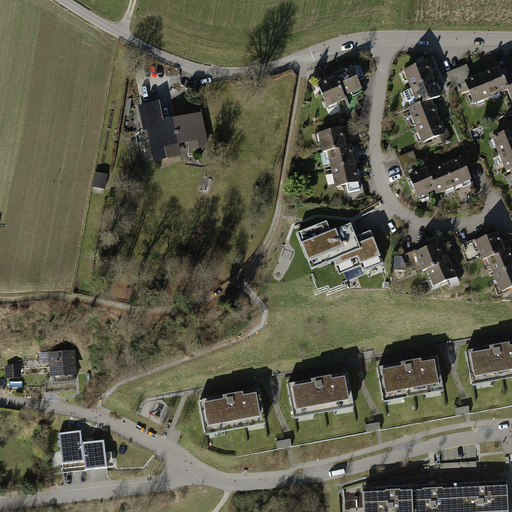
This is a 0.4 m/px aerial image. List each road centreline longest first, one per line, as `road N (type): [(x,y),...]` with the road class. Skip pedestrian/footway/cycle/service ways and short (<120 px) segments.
road 1 (residential): [(302,58),(275,227),(239,279),(208,299),(156,309),(70,297),(0,299)]
road 2 (residential): [(185,471),(230,485),(278,484),(459,439),(511,435)]
road 3 (residential): [(385,38),(375,152),(389,198),(425,223),(495,216)]
road 4 (residential): [(64,0),(202,70),(234,74),(302,58)]
road 5 (residential): [(185,471),(164,450),(90,414),(0,400)]
road 6 (residential): [(0,504),(165,486),(185,471)]
road 7 (residential): [(385,38),(511,39)]
